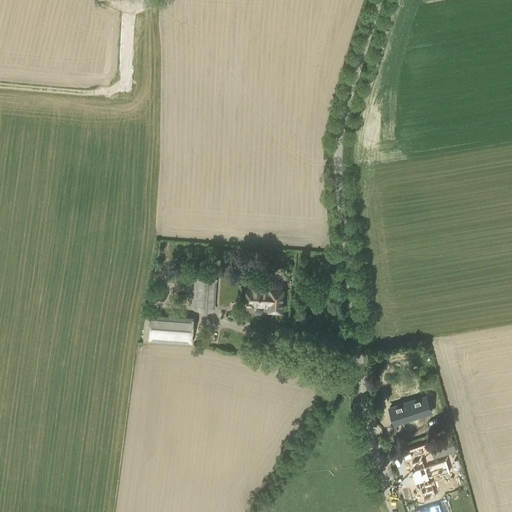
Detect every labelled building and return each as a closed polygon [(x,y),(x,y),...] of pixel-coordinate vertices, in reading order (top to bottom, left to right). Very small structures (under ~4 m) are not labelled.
[(193,308),(212,309),(214,277),(196,275),(195,285),(196,286),(195,298),(194,298),(194,302),(192,302),(192,306),(194,306),(193,308)] [(269,286),(249,285),(247,305),(269,306),(268,309),(281,310),(283,289),(269,288),(269,286)] [(149,342),(192,344),(194,317),(151,314),(149,342)] [(426,396),(408,402),(413,418),(417,417),(419,416),(431,412),(426,396)] [(395,424),(413,418),(408,402),(389,408),(395,424)] [(433,458),(456,451),(451,435),(429,442),(433,458)] [(414,470),(411,471),(416,483),(418,482),(422,492),(434,488),(432,482),(429,483),(428,479),(450,472),(446,460),(425,466),(423,459),(412,462),(414,470)]
